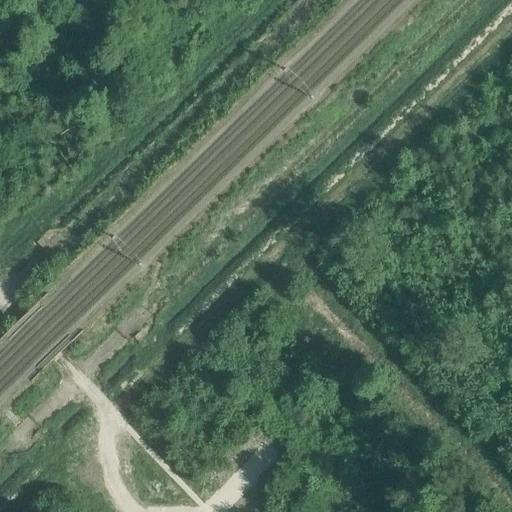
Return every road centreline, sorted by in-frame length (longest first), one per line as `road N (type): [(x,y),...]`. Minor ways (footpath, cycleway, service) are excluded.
road 1 (track): [(511,23),(0,510)]
road 2 (track): [(464,0),(122,334)]
road 3 (track): [(0,300),(308,0)]
road 4 (track): [(0,256),(268,0)]
road 5 (track): [(0,454),(122,334)]
